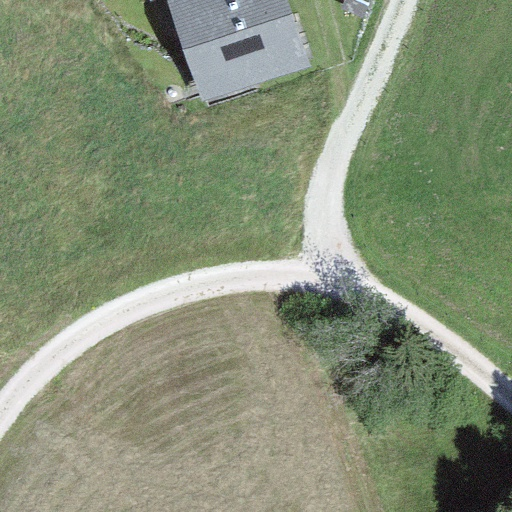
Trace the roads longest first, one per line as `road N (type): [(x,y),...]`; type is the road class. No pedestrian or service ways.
road 1 (track): [(511,404),(346,290),(286,273),(228,274),(142,299),(87,327),(39,366),(0,417)]
road 2 (track): [(346,290),(318,230),(326,168),(393,0)]
